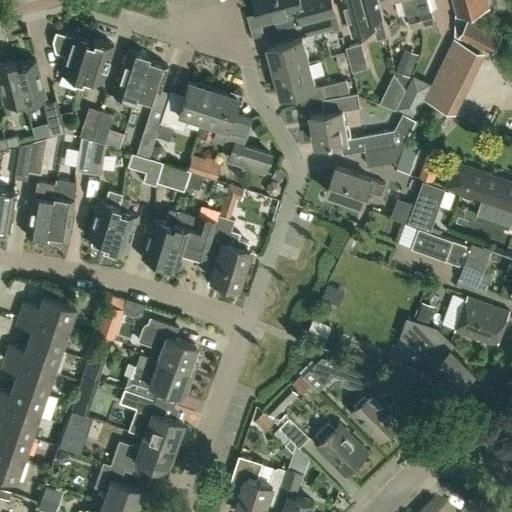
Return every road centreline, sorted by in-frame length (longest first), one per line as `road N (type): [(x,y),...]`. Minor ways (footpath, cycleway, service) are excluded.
road 1 (residential): [(247,320),(305,157),(254,83),(235,0)]
road 2 (residential): [(247,320),(108,275),(2,259)]
road 3 (residential): [(181,511),(247,320)]
road 4 (residential): [(511,478),(442,456),(426,461),(376,511)]
